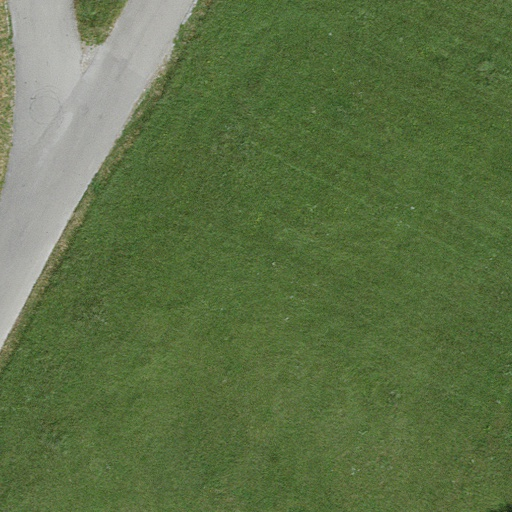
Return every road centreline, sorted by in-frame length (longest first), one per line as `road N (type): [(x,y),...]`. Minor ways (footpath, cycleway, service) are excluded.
road 1 (unclassified): [(164,0),(25,230)]
road 2 (unclassified): [(25,230),(51,133),(41,0)]
